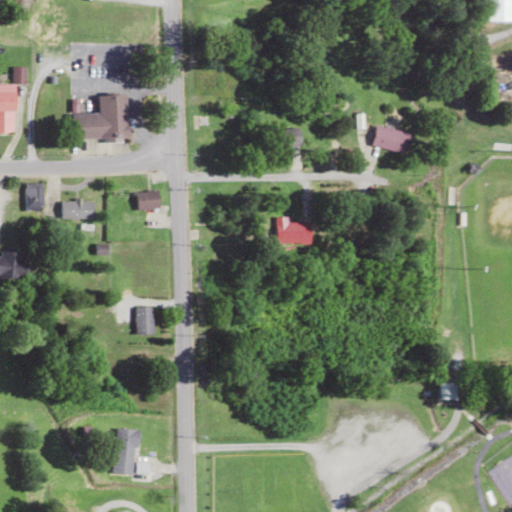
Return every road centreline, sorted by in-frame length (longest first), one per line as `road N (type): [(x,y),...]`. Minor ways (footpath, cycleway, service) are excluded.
road 1 (residential): [(182,511),(174,162)]
road 2 (residential): [(394,155),(174,162)]
road 3 (residential): [(0,165),(174,162)]
road 4 (residential): [(174,162),(171,0)]
